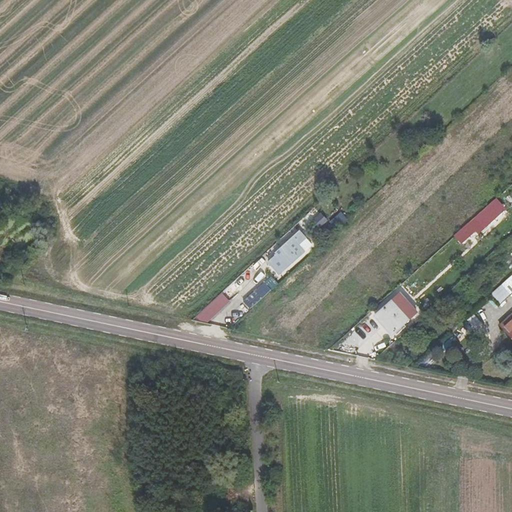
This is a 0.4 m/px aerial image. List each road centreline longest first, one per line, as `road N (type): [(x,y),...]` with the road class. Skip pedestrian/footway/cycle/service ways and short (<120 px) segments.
road 1 (primary): [(511,408),(254,354)]
road 2 (primary): [(254,354),(0,301)]
road 3 (residential): [(254,354),(261,511)]
